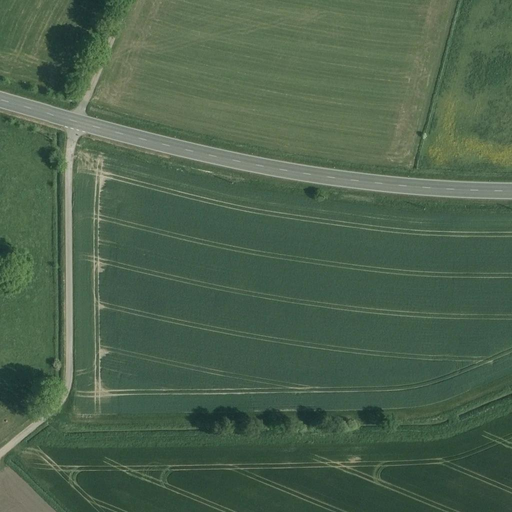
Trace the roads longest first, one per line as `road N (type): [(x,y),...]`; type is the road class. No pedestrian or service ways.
road 1 (secondary): [(511,190),(300,178),(76,121)]
road 2 (unclassified): [(76,121),(68,178),(68,380),(55,406),(0,453)]
road 3 (track): [(128,0),(76,121)]
